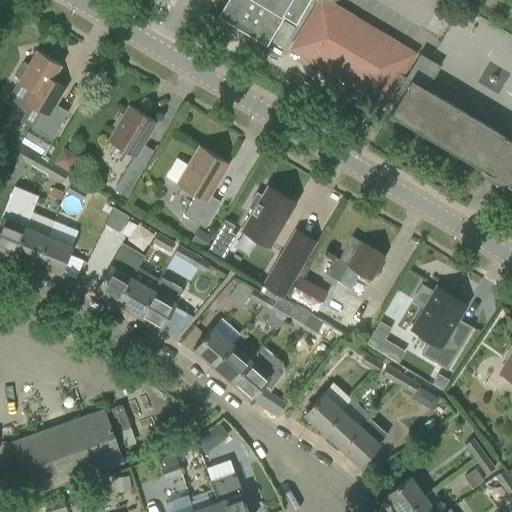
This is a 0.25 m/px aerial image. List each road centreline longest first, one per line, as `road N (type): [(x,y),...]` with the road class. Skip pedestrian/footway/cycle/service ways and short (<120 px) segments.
road 1 (tertiary): [(511,257),(75,0)]
road 2 (residential): [(330,481),(167,356),(0,271)]
